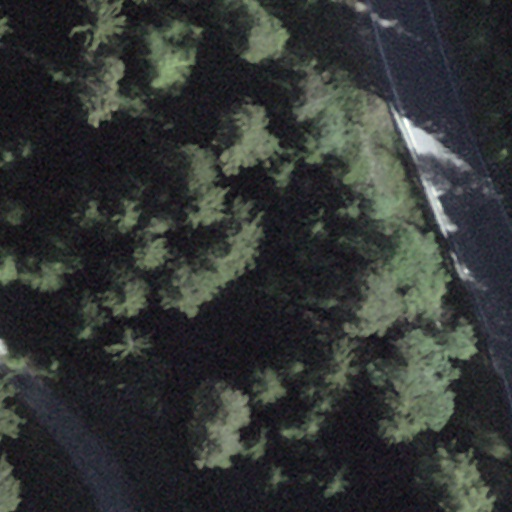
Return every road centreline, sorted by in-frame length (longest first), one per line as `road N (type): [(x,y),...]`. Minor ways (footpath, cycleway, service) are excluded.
road 1 (tertiary): [(511,301),(445,146),(397,0)]
road 2 (unclassified): [(0,356),(86,449),(118,511)]
